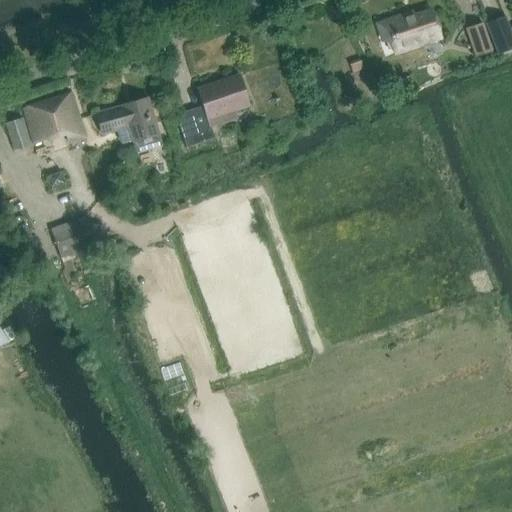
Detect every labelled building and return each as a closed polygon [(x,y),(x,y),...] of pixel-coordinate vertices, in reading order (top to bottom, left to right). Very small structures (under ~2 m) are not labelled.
[(410,17),(409,14),(376,26),(382,43),(388,41),(393,55),(440,39),(430,11),(410,17)] [(511,48),(511,35),(510,30),(504,16),(485,23),(497,54),(511,48)] [(490,52),(480,24),(464,30),(473,57),(490,52)] [(212,139),(209,128),(230,121),(233,112),(248,107),(238,76),(197,89),(203,110),(191,114),(200,143),(212,139)] [(69,93),(24,106),(35,144),(60,136),(61,140),(67,138),(68,143),(82,139),(69,93)] [(157,135),(147,101),(95,115),(100,134),(122,128),(125,139),(130,137),(132,142),(157,135)] [(30,145),(22,118),(5,123),(13,150),(30,145)] [(60,183),(57,173),(45,177),(48,186),(60,183)] [(67,265),(97,254),(83,217),(49,229),(60,259),(64,258),(67,265)] [(25,223),(15,228),(36,268),(45,263),(25,223)] [(2,330),(9,341),(15,337),(8,326),(2,330)] [(0,346),(9,342),(0,330),(0,346)]
